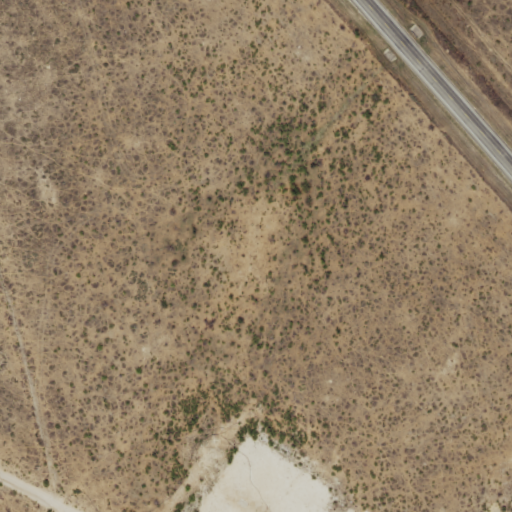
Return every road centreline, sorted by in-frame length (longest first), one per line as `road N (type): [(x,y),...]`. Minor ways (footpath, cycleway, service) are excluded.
road 1 (secondary): [(363,0),(511,167)]
road 2 (track): [(113,511),(0,452)]
